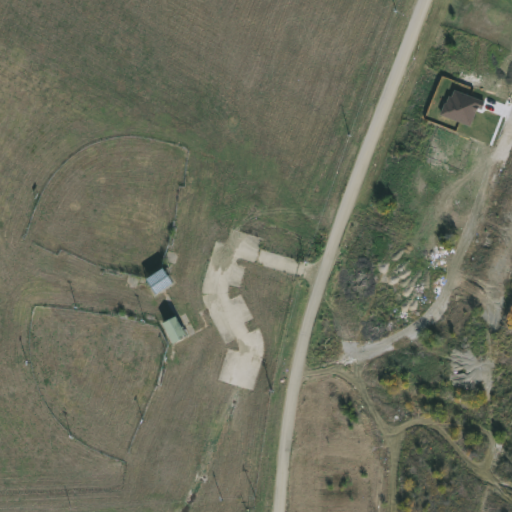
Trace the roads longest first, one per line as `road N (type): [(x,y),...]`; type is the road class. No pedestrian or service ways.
road 1 (tertiary): [(426,0),(310,342),(285,511)]
road 2 (residential): [(511,140),(461,293),(435,330),(388,354),(310,342)]
